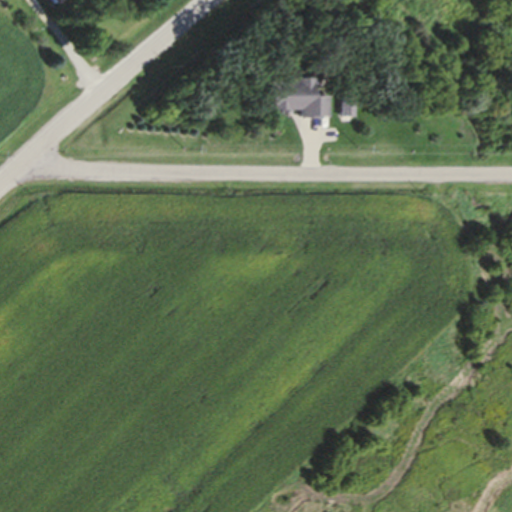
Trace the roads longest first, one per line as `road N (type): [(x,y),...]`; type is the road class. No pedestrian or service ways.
road 1 (residential): [(511,174),(106,172),(26,161)]
road 2 (tertiary): [(0,187),(208,0)]
